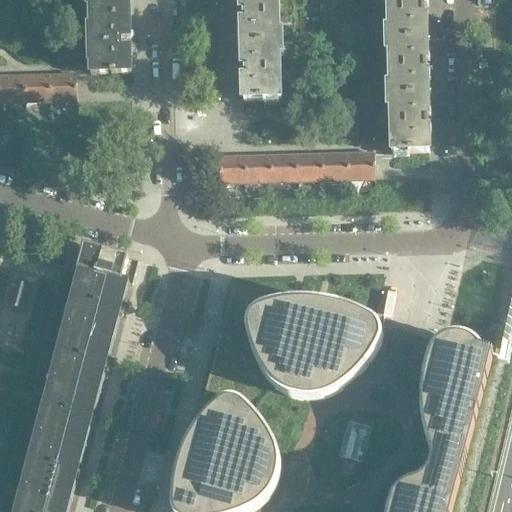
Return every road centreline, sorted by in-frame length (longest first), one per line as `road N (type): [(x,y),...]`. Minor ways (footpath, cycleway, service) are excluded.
road 1 (residential): [(185,247),(447,241),(462,169),(458,0)]
road 2 (residential): [(115,511),(185,247)]
road 3 (residential): [(160,239),(167,215),(160,0)]
road 4 (residential): [(160,239),(0,197)]
